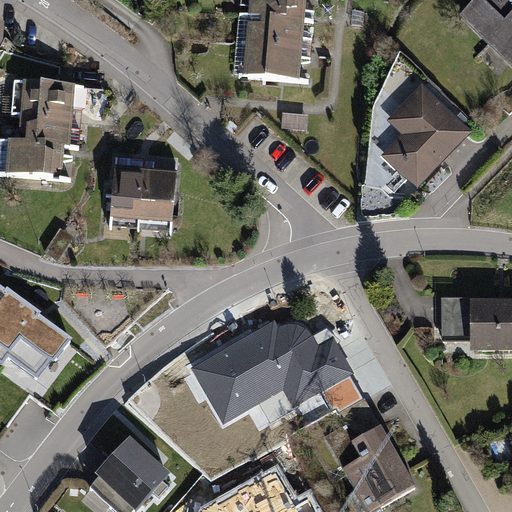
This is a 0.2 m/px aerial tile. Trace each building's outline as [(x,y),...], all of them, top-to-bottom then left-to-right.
[(320,0),(245,0),(243,26),(317,33),(320,0)] [(511,0),(479,0),(462,17),(511,69),(511,0)] [(317,33),(243,26),(240,58),(314,65),(317,33)] [(314,65),(240,58),(237,89),(311,97),(314,65)] [(472,135),(423,87),(387,123),(400,136),(379,157),(415,192),(472,135)] [(5,123),(70,126),(71,95),(7,92),(5,123)] [(4,150),(68,154),(70,126),(5,123),(4,150)] [(66,188),(68,154),(4,150),(2,184),(66,188)] [(144,180),(114,177),(109,236),(139,239),(144,180)] [(144,180),(139,239),(169,241),(174,182),(144,180)] [(0,313),(9,301),(0,294),(0,313)] [(9,368),(41,324),(42,322),(11,299),(9,301),(0,313),(0,368),(6,372),(9,368)] [(511,350),(511,299),(442,301),(443,341),(470,340),(470,351),(511,350)] [(53,374),(73,346),(41,324),(9,368),(36,388),(49,371),(53,374)] [(290,401),(346,368),(331,343),(329,345),(326,342),(321,339),(315,339),(310,341),(305,334),(297,329),(288,329),(280,332),(275,324),(199,370),(222,408),(276,376),(290,401)] [(364,511),(379,511),(417,490),(365,400),(316,428),(364,511)] [(133,511),(169,472),(128,437),(94,477),(97,480),(89,489),(115,511),(133,511)]
